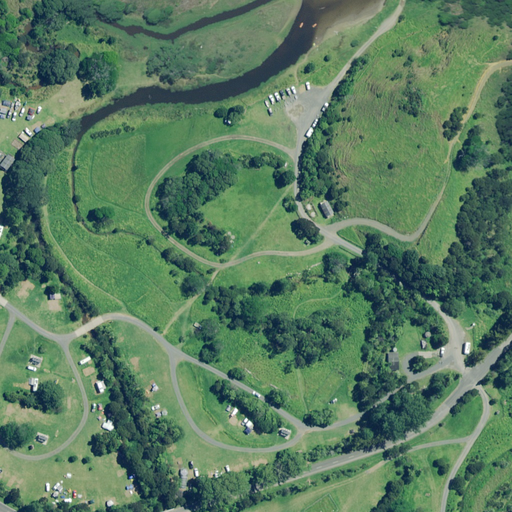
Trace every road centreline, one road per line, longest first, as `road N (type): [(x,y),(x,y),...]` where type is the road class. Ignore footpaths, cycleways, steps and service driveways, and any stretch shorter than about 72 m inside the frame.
road 1 (unclassified): [(177,511),(419,427),(511,336)]
road 2 (track): [(472,378),(485,404),(441,511)]
